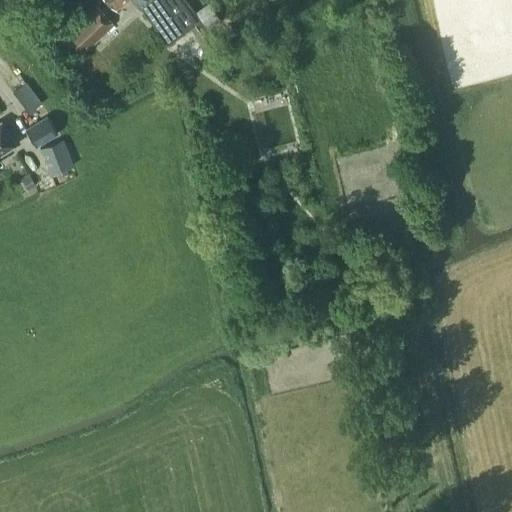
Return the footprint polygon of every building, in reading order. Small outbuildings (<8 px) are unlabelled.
[(112,0),(117,5),(122,0),(134,0),(141,7),(143,6),(168,42),(190,27),(207,51),(219,42),(202,18),(200,19),(187,0),(112,0)] [(115,24),(97,5),(60,41),(74,56),(87,44),(90,47),(115,24)] [(32,109),(44,100),(29,79),(17,88),(32,109)] [(25,128),(36,146),(58,132),(47,114),(25,128)] [(0,162),(2,162),(0,159),(0,151),(14,143),(0,120),(0,162)] [(73,165),(62,138),(40,148),(50,174),(73,165)] [(27,190),(35,185),(31,178),(22,182),(27,190)]
